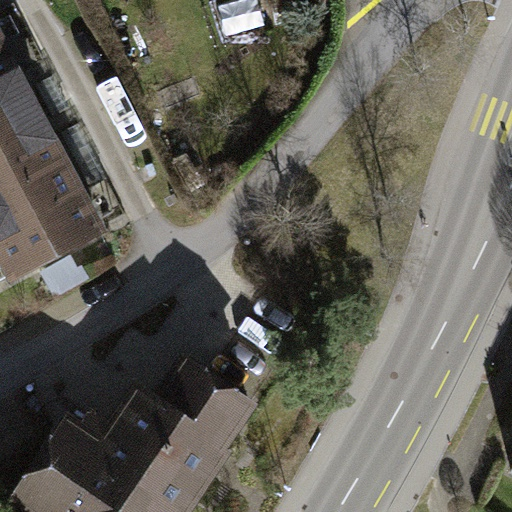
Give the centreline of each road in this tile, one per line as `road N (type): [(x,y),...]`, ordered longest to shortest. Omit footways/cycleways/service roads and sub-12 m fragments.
road 1 (residential): [(369,9),(338,94),(278,168),(171,266),(0,360)]
road 2 (primary): [(339,511),(368,468),(511,159)]
